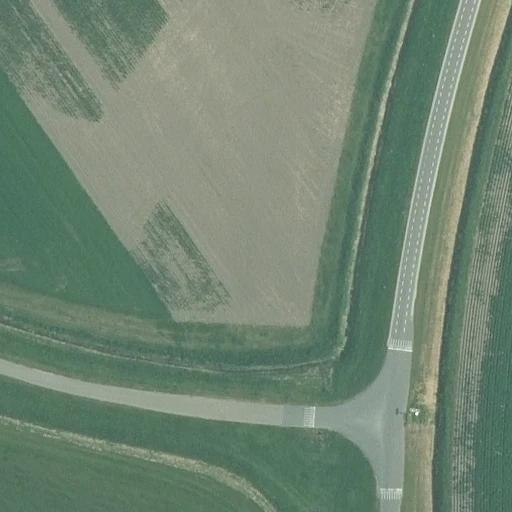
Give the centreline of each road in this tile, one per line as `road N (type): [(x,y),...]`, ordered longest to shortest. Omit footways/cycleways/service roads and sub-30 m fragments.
road 1 (tertiary): [(390,425),(399,320),(438,120),(473,0)]
road 2 (unclassified): [(0,367),(153,404),(390,425)]
